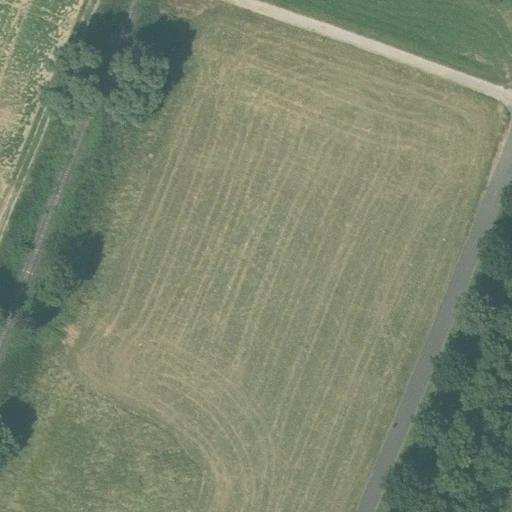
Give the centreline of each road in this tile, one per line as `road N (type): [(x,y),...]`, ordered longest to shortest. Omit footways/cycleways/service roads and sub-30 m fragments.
road 1 (unclassified): [(511,154),(366,511)]
road 2 (track): [(225,0),(511,100)]
road 3 (track): [(0,223),(94,0)]
